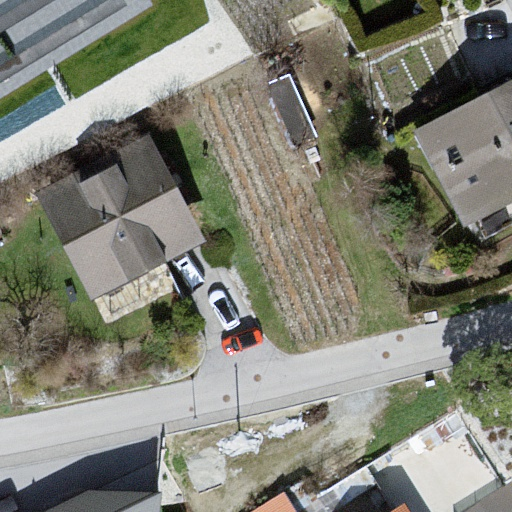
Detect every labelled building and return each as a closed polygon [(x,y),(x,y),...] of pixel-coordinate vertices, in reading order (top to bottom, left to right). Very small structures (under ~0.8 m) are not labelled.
[(0,0),(0,79),(126,3),(124,0),(0,0)] [(511,72),(409,125),(462,221),(511,192),(511,72)] [(147,128),(32,191),(87,297),(204,233),(147,128)] [(152,511),(155,480),(85,481),(25,511),(152,511)] [(304,511),(292,484),(240,507),(242,511),(304,511)] [(411,511),(403,497),(379,511),(411,511)]
